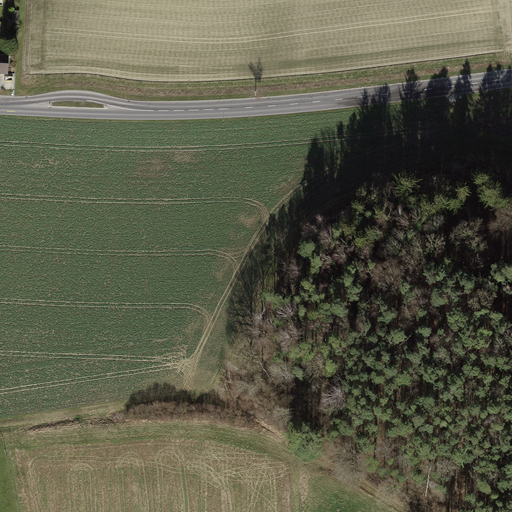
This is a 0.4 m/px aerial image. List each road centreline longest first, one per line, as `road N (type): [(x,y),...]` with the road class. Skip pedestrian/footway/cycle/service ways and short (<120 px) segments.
road 1 (track): [(405,511),(222,404),(145,402),(0,425)]
road 2 (tertiary): [(511,79),(141,112)]
road 3 (tertiary): [(141,112),(77,94),(6,105)]
road 4 (tertiary): [(6,105),(141,112)]
